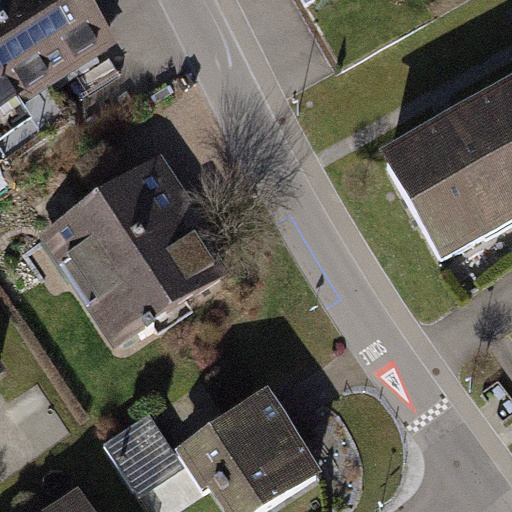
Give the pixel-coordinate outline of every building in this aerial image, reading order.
[(0,0),(0,125),(115,52),(82,0),(0,0)] [(511,112),(404,170),(469,290),(511,266),(511,112)] [(178,189),(63,259),(128,365),(242,296),(178,189)] [(270,400),(178,457),(217,511),(276,511),(325,480),(270,400)] [(117,444),(140,488),(178,468),(155,424),(117,444)] [(90,511),(79,494),(51,511),(90,511)]
